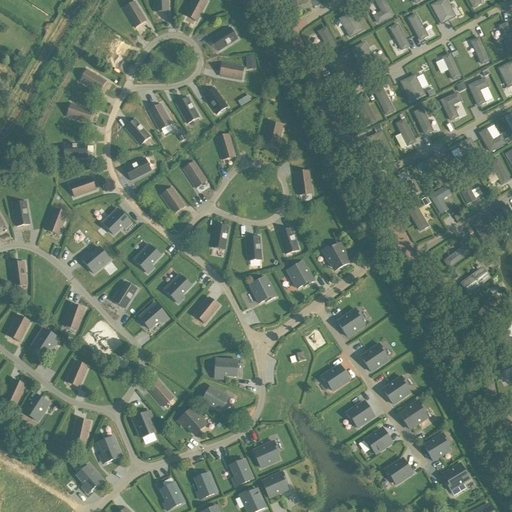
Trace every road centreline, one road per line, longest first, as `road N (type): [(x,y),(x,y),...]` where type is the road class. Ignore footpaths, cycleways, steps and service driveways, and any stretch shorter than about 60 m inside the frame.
road 1 (unclassified): [(280,0),(410,233)]
road 2 (residential): [(114,413),(141,377),(133,341),(51,258),(27,247),(0,250)]
road 3 (unclassified): [(410,233),(467,305),(507,425)]
road 4 (unclassified): [(316,306),(434,477)]
road 5 (residential): [(139,472),(246,431),(262,404),(254,346)]
road 6 (unclassified): [(178,244),(114,180),(107,142),(127,90)]
road 7 (unclassified): [(205,208),(241,223),(275,219),(286,199),(278,173),(248,164),(228,179)]
road 8 (residential): [(254,346),(227,291),(178,244)]
road 9 (residential): [(0,346),(66,401),(99,410)]
